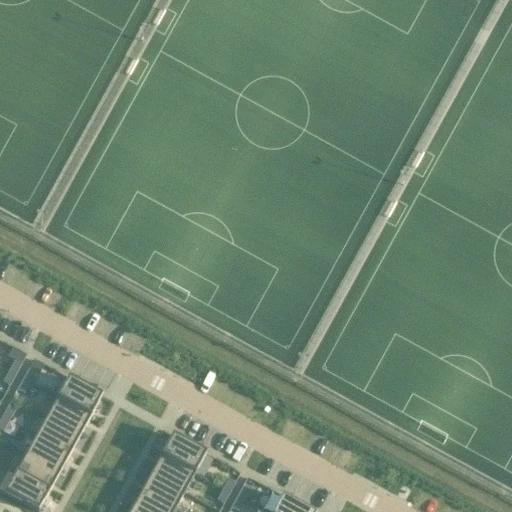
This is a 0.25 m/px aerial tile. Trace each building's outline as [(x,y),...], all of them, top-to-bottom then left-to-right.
[(8,374),(15,378),(21,367),(14,363),(8,374)] [(31,386),(37,375),(28,371),(22,381),(31,386)] [(9,388),(15,378),(8,374),(2,384),(9,388)] [(25,397),(31,386),(22,381),(16,392),(25,397)] [(57,400),(91,419),(102,399),(68,381),(57,400)] [(46,419),(80,438),(91,419),(57,400),(46,419)] [(9,423),(14,413),(7,409),(1,419),(9,423)] [(9,423),(1,419),(0,421),(0,432),(3,434),(9,423)] [(36,438),(70,457),(80,438),(46,419),(36,438)] [(59,476),(70,457),(36,438),(26,457),(59,476)] [(195,476),(206,457),(172,438),(161,458),(195,476)] [(15,476),(49,495),(59,476),(26,457),(15,476)] [(184,495),(195,476),(161,458),(150,477),(184,495)] [(33,511),(39,511),(49,495),(15,476),(4,496),(33,511)] [(140,496),(169,511),(174,511),(184,495),(150,477),(140,496)] [(222,492),(229,496),(235,485),(228,481),(222,492)] [(236,499),(243,503),(249,493),(242,489),(236,499)] [(223,506),(229,496),(222,492),(216,502),(223,506)] [(169,511),(140,496),(131,511),(169,511)] [(238,511),(243,503),(236,499),(230,510),(234,511),(238,511)] [(274,511),(305,511),(282,499),(274,511)]
